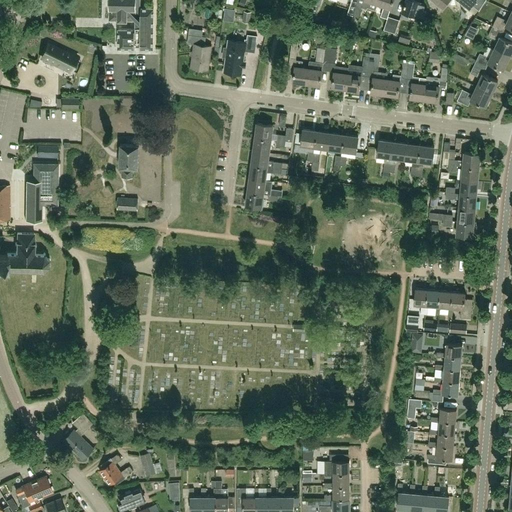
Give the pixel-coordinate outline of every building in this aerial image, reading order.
[(110,0),(110,19),(136,19),(135,29),(119,29),(118,48),(135,48),(135,44),(140,44),(140,48),(153,48),(154,7),(141,7),(140,0),(110,0)] [(353,16),(357,2),(352,0),(347,14),(353,16)] [(376,10),(378,4),(379,0),(364,0),(363,4),(357,2),(353,16),(359,18),(362,8),(366,9),(367,7),(376,10)] [(393,0),(379,0),(378,4),(384,6),(381,17),(387,19),(384,30),(389,32),(394,18),(388,16),(391,8),(393,0)] [(415,0),(406,0),(401,17),(407,19),(409,14),(423,18),(426,9),(423,8),(425,4),(420,3),(420,1),(415,0)] [(435,0),(436,1),(442,6),(443,7),(448,1),(451,4),(456,4),(459,1),(470,10),(474,6),(466,0),(435,0)] [(511,28),(511,12),(508,21),(498,16),(493,26),(503,31),(506,25),(511,28)] [(394,18),(389,32),(395,34),(399,20),(394,18)] [(503,31),(493,26),(488,36),(498,41),(494,49),(509,57),(511,50),(511,41),(501,36),(503,31)] [(206,37),(202,36),(203,30),(190,28),(188,43),(194,44),(191,67),(208,69),(211,45),(204,44),(206,37)] [(243,38),(247,39),(249,39),(249,43),(246,42),(228,40),(227,47),(224,47),(223,56),(226,56),(224,71),(241,74),(244,51),(255,52),(256,40),(260,41),(261,30),(244,28),(243,38)] [(377,31),(371,30),(369,36),(376,38),(377,31)] [(296,58),(299,38),(293,37),(290,57),(296,58)] [(47,42),(40,57),(48,61),(48,60),(53,62),(53,63),(71,72),(78,57),(47,42)] [(503,70),(509,57),(494,49),(490,58),(480,53),(475,63),(486,68),(489,63),(503,70)] [(354,74),(348,73),(346,88),(359,90),(361,75),(368,76),(370,57),(364,56),(362,70),(355,69),(354,74)] [(370,57),(368,76),(374,76),(372,92),(385,94),(387,78),(388,72),(378,71),(379,66),(375,66),(376,58),(370,57)] [(293,81),(306,83),(309,68),(302,67),(303,61),(296,60),(293,81)] [(309,68),(306,83),(320,85),(322,70),(323,63),(310,61),(309,68)] [(393,79),(387,78),(385,94),(399,95),(401,76),(407,76),(409,63),(404,62),(402,75),(393,74),(393,79)] [(411,97),(424,99),(427,78),(413,76),(415,63),(409,63),(407,76),(413,77),(411,97)] [(476,87),(491,94),(498,81),(483,74),(486,68),(475,63),(470,73),(481,78),(476,87)] [(339,87),(346,88),(348,73),(349,67),(335,65),(332,86),(333,87),(333,88),(333,89),(339,89),(339,88),(339,87)] [(427,76),(427,78),(424,99),(438,101),(440,81),(446,82),(448,68),(442,67),(441,77),(427,76)] [(485,106),(491,94),(476,87),(473,95),(462,90),(457,100),(468,105),(471,99),(485,106)] [(78,107),(78,98),(62,98),(62,107),(78,107)] [(256,136),(271,138),(273,124),(258,122),(256,136)] [(278,134),(277,139),(285,140),(292,141),(294,128),(287,127),(286,135),(278,134)] [(301,143),(315,145),(317,130),(303,128),(301,143)] [(315,145),(329,147),(331,132),(317,130),(315,145)] [(329,147),(343,149),(345,134),(331,132),(329,147)] [(345,134),(343,149),(357,151),(359,136),(345,134)] [(269,152),(271,138),(256,136),(254,150),(269,152)] [(383,171),(389,172),(390,163),(391,156),(393,140),(379,138),(378,147),(377,154),(385,155),(383,171)] [(391,156),(404,158),(406,142),(393,140),(391,156)] [(411,175),(416,175),(420,144),(406,142),(404,158),(413,159),(411,175)] [(138,167),(139,144),(121,143),(119,166),(123,166),(123,174),(133,175),(134,167),(138,167)] [(434,146),(420,144),(416,175),(422,176),(424,161),(432,162),(434,146)] [(268,160),(269,152),(254,150),(252,163),(267,166),(282,168),(283,163),(268,160)] [(435,153),(436,162),(443,160),(442,151),(435,153)] [(449,164),(458,165),(463,165),(478,167),(480,153),(464,151),(463,160),(450,158),(449,164)] [(334,164),(334,171),(339,172),(340,165),(342,156),(336,155),(335,164),(334,164)] [(33,180),(26,180),(25,219),(31,220),(31,222),(37,222),(37,220),(42,220),(43,196),(58,196),(58,163),(33,162),(33,180)] [(282,168),(267,166),(252,163),(250,177),(265,179),(266,171),(281,173),(282,168)] [(477,180),(478,167),(463,165),(462,179),(477,180)] [(248,191),(263,193),(269,194),(278,195),(278,190),(271,189),(272,180),(265,179),(250,177),(248,191)] [(477,180),(462,179),(460,193),(476,194),(477,180)] [(0,220),(9,220),(9,185),(0,184),(0,220)] [(261,207),(263,193),(248,191),(246,205),(261,207)] [(460,193),(456,192),(447,191),(446,197),(460,198),(459,206),(475,208),(476,194),(460,193)] [(138,209),(138,198),(118,196),(117,208),(138,209)] [(475,208),(459,206),(458,220),(473,222),(475,208)] [(472,236),(473,222),(458,220),(456,234),(472,236)] [(34,234),(16,233),(16,242),(15,243),(16,245),(15,254),(6,254),(6,255),(0,255),(0,267),(6,268),(6,270),(42,271),(47,267),(47,260),(41,254),(34,254),(34,234)] [(415,288),(414,304),(421,304),(421,313),(427,314),(427,313),(428,305),(426,305),(428,289),(415,288)] [(441,306),(439,306),(440,290),(428,289),(426,305),(428,305),(436,306),(435,314),(440,315),(441,306)] [(439,306),(441,306),(448,307),(447,316),(452,316),(453,307),(451,307),(452,291),(440,290),(439,306)] [(461,308),(460,317),(471,318),(472,299),(465,298),(465,292),(452,291),(451,307),(453,307),(461,308)] [(423,329),(437,330),(437,322),(424,321),(423,329)] [(419,324),(408,323),(407,330),(418,331),(419,324)] [(450,323),(449,332),(466,333),(467,325),(450,323)] [(421,352),(422,343),(423,334),(413,333),(412,342),(411,351),(421,352)] [(445,357),(446,355),(462,357),(463,344),(447,342),(446,352),(437,351),(437,356),(445,357)] [(460,369),(462,357),(446,355),(445,357),(445,365),(436,364),(435,369),(444,369),(444,367),(460,369)] [(444,367),(444,369),(444,377),(435,376),(434,381),(443,382),(443,380),(459,381),(460,369),(444,367)] [(416,378),(415,388),(424,389),(425,379),(416,378)] [(458,394),(459,381),(443,380),(443,382),(442,389),(434,389),(433,393),(443,394),(443,392),(458,394)] [(409,399),(407,417),(411,418),(415,418),(416,407),(417,399),(409,399)] [(440,420),(456,421),(457,409),(441,407),(440,417),(431,416),(431,421),(440,422),(440,420)] [(83,458),(93,448),(80,435),(92,422),(83,413),(73,423),(78,428),(75,430),(74,429),(64,439),(83,458)] [(455,434),(456,421),(440,420),(440,422),(439,429),(430,429),(430,433),(438,434),(439,432),(455,434)] [(437,445),(454,446),(455,434),(439,432),(438,434),(438,442),(429,441),(429,446),(437,446),(437,445)] [(452,459),(454,446),(437,445),(437,446),(437,454),(428,453),(427,458),(429,458),(437,459),(437,457),(452,459)] [(314,451),(303,451),(303,460),(314,460),(314,451)] [(150,452),(140,455),(143,466),(154,463),(150,452)] [(99,470),(104,477),(118,467),(115,463),(122,459),(118,453),(111,458),(102,464),(104,466),(99,470)] [(334,473),(350,473),(350,460),(345,460),(345,454),(331,454),(331,461),(325,461),(325,475),(334,475),(334,473)] [(154,463),(143,466),(146,475),(162,471),(159,461),(154,463)] [(118,467),(104,477),(109,484),(114,481),(115,483),(125,477),(131,472),(133,470),(130,465),(128,467),(127,467),(121,471),(118,467)] [(334,484),(350,484),(350,473),(334,473),(334,475),(334,482),(325,482),(325,487),(334,487),(334,484)] [(23,506),(30,503),(29,501),(53,491),(46,477),(44,476),(22,485),(22,486),(15,489),(23,506)] [(221,488),(222,488),(222,480),(216,480),(216,487),(214,487),(214,496),(214,497),(216,497),(215,511),(228,511),(229,507),(235,507),(235,496),(228,496),(221,496),(221,488)] [(170,490),(180,490),(179,482),(169,482),(170,490)] [(412,492),(410,492),(402,492),(403,483),(398,482),(397,492),(399,492),(398,507),(410,509),(412,492)] [(334,498),(350,498),(350,484),(334,484),(334,487),(334,495),(325,495),(325,499),(334,499),(334,498)] [(424,494),(422,493),(414,493),(415,484),(411,484),(410,492),(412,492),(410,509),(423,510),(424,494)] [(436,495),(435,495),(427,494),(428,485),(423,485),(422,493),(424,494),(423,510),(435,511),(436,495)] [(435,486),(435,495),(436,495),(435,511),(448,511),(449,496),(439,495),(440,486),(435,486)] [(202,497),(202,496),(194,496),(194,487),(189,488),(189,497),(191,497),(190,511),(203,511),(204,497),(202,497)] [(203,511),(215,511),(216,497),(214,497),(214,496),(206,496),(206,487),(202,487),(202,496),(202,497),(204,497),(203,511)] [(256,511),(256,496),(254,496),(247,496),(247,487),(237,487),(237,507),(243,507),(243,511),(256,511)] [(254,487),(254,496),(256,496),(256,511),(268,511),(268,496),(267,496),(259,496),(259,487),(254,487)] [(268,511),(280,511),(281,496),(279,496),(271,496),(271,487),(267,487),(267,496),(268,496),(268,511)] [(281,496),(280,511),(293,511),(294,496),(284,496),(284,487),(279,487),(279,496),(281,496)] [(146,501),(140,488),(119,496),(120,500),(119,501),(122,510),(146,501)] [(46,511),(48,511),(66,511),(61,498),(44,504),(46,511)] [(334,498),(334,499),(334,505),(320,505),(319,511),(334,511),(334,510),(350,510),(350,498),(334,498)] [(30,511),(31,511),(42,508),(40,501),(28,505),(30,511)]
